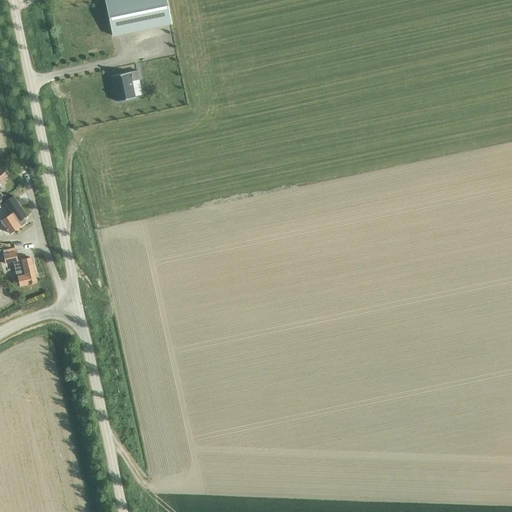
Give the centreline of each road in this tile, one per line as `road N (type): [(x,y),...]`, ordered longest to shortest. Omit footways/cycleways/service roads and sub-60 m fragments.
road 1 (tertiary): [(78,305),(12,0)]
road 2 (tertiary): [(122,511),(78,305)]
